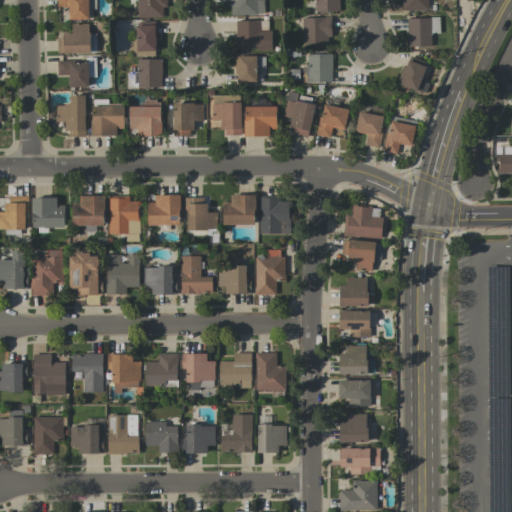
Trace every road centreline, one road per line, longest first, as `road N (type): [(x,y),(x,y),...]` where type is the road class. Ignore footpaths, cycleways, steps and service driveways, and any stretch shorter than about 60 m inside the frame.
road 1 (tertiary): [(506,0),(456,103),(428,204),(418,313),(419,511)]
road 2 (residential): [(511,217),(428,204),(325,167),(0,167)]
road 3 (residential): [(325,167),(308,322),(305,511)]
road 4 (residential): [(308,322),(1,330)]
road 5 (residential): [(305,486),(0,486)]
road 6 (residential): [(25,0),(29,167)]
road 7 (residential): [(511,46),(472,157),(472,184)]
